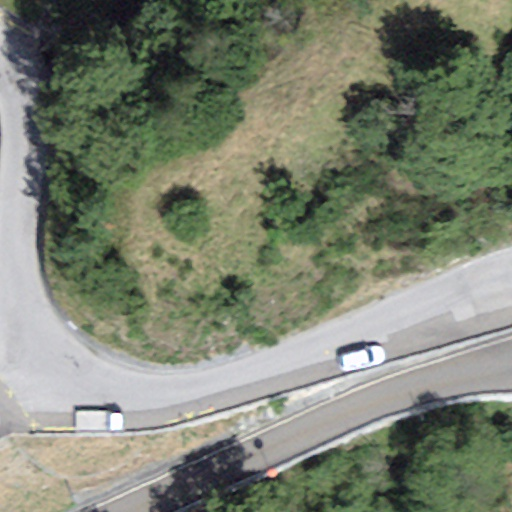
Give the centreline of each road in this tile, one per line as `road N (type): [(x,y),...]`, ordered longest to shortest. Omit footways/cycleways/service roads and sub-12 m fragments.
road 1 (unclassified): [(511,296),(247,376),(168,391),(119,394),(50,375),(31,357),(11,303),(20,137),(0,55)]
road 2 (unclassified): [(123,511),(354,407),(511,368)]
